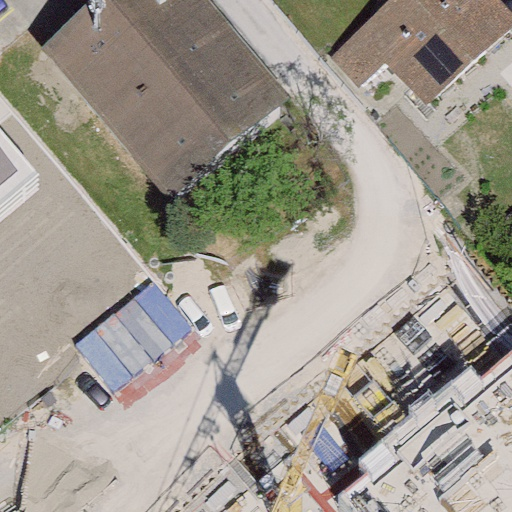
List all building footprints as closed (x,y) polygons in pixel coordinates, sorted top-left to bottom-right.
[(288,99),(204,0),(91,0),(43,41),(173,195),(288,99)] [(511,5),(507,0),(399,0),(340,54),(366,82),(391,59),(434,106),(511,34),(511,5)] [(0,225),(41,190),(0,141),(0,225)] [(511,246),(511,213),(496,228),(511,246)] [(511,511),(511,353),(350,494),(366,511),(511,511)]
